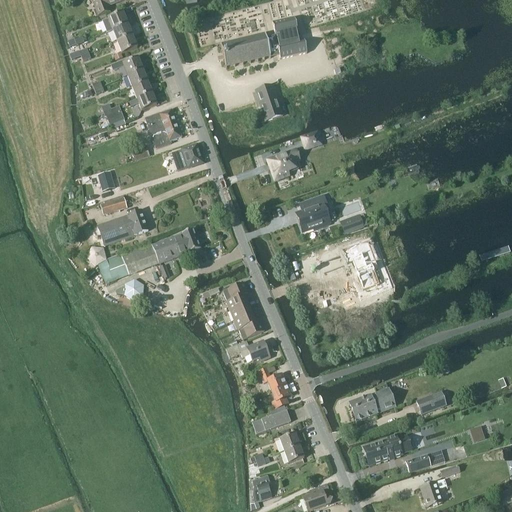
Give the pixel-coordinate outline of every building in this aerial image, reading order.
[(107,7),(123,1),(122,0),(91,0),(95,10),(93,11),(95,18),(109,13),(107,7)] [(122,14),(102,22),(107,34),(112,32),(127,26),(122,14)] [(221,46),(220,47),(220,48),(222,48),(222,51),(221,52),(221,53),(223,53),(224,56),(225,60),(223,61),(223,62),(225,62),(226,67),(225,68),(225,69),(226,68),(227,69),(228,69),(227,68),(234,67),(235,68),(236,68),(236,66),(243,65),(243,66),(244,66),(244,64),(250,63),(250,64),(252,64),(251,63),(257,61),(258,62),(259,62),(260,64),(265,63),(264,59),(271,58),(271,57),(293,52),(292,51),(301,49),(316,45),(313,35),(310,36),(309,30),(307,19),(295,23),(298,34),(289,36),(288,31),(282,32),(280,24),(266,27),(268,35),(266,36),(266,35),(265,35),(265,36),(260,37),(260,36),(259,36),(259,38),(254,39),(253,38),(252,38),(252,39),(246,40),(246,39),(245,40),(245,41),(239,42),(239,41),(237,41),(238,43),(231,44),(230,43),(229,43),(230,44),(224,46),(222,46),(222,45),(221,45),(221,46)] [(116,44),(131,38),(127,26),(112,32),(116,44)] [(83,38),(69,43),(71,48),(85,43),(83,38)] [(131,38),(116,44),(121,56),(136,50),(131,38)] [(82,57),(89,54),(87,49),(80,52),(82,57)] [(127,78),(142,72),(137,60),(123,66),(127,78)] [(142,72),(127,78),(132,89),(147,83),(142,72)] [(147,83),(132,89),(136,101),(151,95),(147,83)] [(273,87),(255,93),(266,123),(283,118),(273,87)] [(136,101),(131,103),(132,107),(138,105),(141,113),(156,107),(151,95),(136,101)] [(104,114),(112,111),(110,105),(102,108),(104,114)] [(181,139),(171,111),(151,118),(155,128),(153,129),(155,133),(157,133),(162,148),(170,145),(170,143),(181,139)] [(317,134),(301,140),(304,149),(320,143),(317,134)] [(203,164),(196,146),(182,152),(183,156),(176,159),(179,168),(187,166),(188,170),(203,164)] [(146,147),(131,152),(135,163),(150,158),(146,147)] [(293,154),(270,162),(273,170),(271,170),(275,181),(288,177),(287,173),(295,170),(293,164),(296,163),(293,154)] [(109,173),(98,177),(102,193),(114,190),(109,173)] [(298,219),(303,233),(310,231),(314,229),(314,231),(326,227),(329,226),(328,224),(329,224),(325,213),(329,212),(323,197),(301,205),(304,213),(302,213),(303,217),(298,219)] [(103,216),(126,210),(123,200),(100,207),(103,216)] [(148,233),(148,232),(141,212),(97,227),(104,247),(148,233)] [(350,219),(339,223),(344,236),(364,229),(362,222),(353,225),(350,219)] [(192,232),(185,234),(169,240),(171,247),(173,247),(177,258),(187,254),(198,250),(192,232)] [(128,277),(177,258),(173,247),(171,247),(169,240),(152,247),(151,244),(120,256),(128,277)] [(88,259),(97,267),(107,261),(104,250),(93,249),(88,259)] [(365,249),(344,256),(350,271),(361,300),(381,295),(365,249)] [(166,267),(160,269),(165,281),(171,279),(166,267)] [(117,291),(118,294),(125,295),(133,300),(141,297),(142,287),(135,283),(117,291)] [(224,297),(226,303),(243,296),(248,294),(243,284),(222,293),(224,297)] [(219,294),(217,289),(202,296),(204,300),(219,294)] [(226,303),(230,313),(247,306),(243,296),(226,303)] [(247,306),(230,313),(234,322),(251,315),(247,306)] [(238,331),(255,324),(251,315),(234,322),(238,332),(238,331)] [(238,331),(238,332),(242,342),(264,333),(259,322),(255,324),(238,331)] [(247,351),(240,354),(237,347),(226,352),(230,361),(241,356),(242,360),(250,357),(252,363),(259,360),(261,363),(269,359),(269,360),(270,360),(263,344),(247,350),(247,351)] [(271,393),(286,387),(282,376),(270,380),(266,370),(258,373),(264,386),(268,384),(271,393)] [(286,387),(271,393),(275,402),(272,404),(275,411),(288,405),(286,400),(291,398),(286,387)] [(396,409),(388,390),(349,405),(356,424),(396,409)] [(446,408),(442,395),(417,403),(421,416),(446,408)] [(277,429),(291,424),(287,412),(261,422),(252,425),(256,436),(265,433),(266,433),(277,429)] [(291,424),(277,429),(279,434),(296,428),(294,423),(291,424)] [(484,440),(480,429),(473,432),(477,443),(484,440)] [(284,453),(300,447),(295,435),(280,441),(284,453)] [(370,466),(389,460),(389,459),(393,458),(393,459),(402,456),(402,455),(412,452),(407,437),(397,440),(396,437),(387,440),(388,442),(364,450),(370,466)] [(300,447),(284,453),(289,465),(304,459),(300,447)] [(256,464),(264,461),(262,456),(250,461),(252,465),(256,464)] [(409,475),(430,467),(427,457),(406,464),(409,475)] [(460,474),(458,468),(441,474),(443,480),(460,474)] [(272,499),(267,485),(269,484),(267,478),(252,483),(254,489),(253,498),(255,505),(272,499)] [(442,504),(436,484),(421,489),(427,509),(442,504)] [(312,511),(330,505),(332,501),(327,499),(325,500),(324,495),(329,493),(327,487),(310,494),(312,497),(303,500),(307,511),(312,511)] [(511,491),(501,496),(499,497),(503,507),(511,503),(511,491)]
